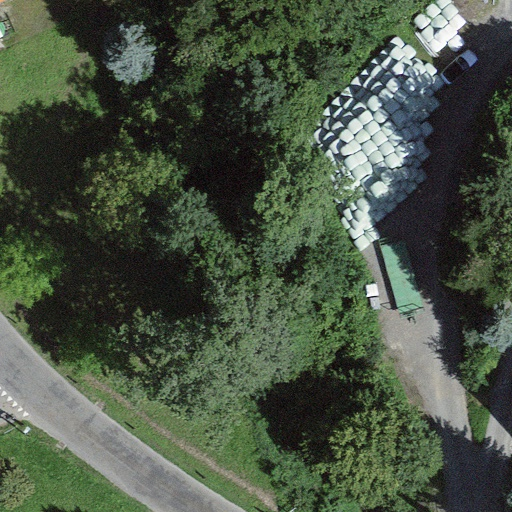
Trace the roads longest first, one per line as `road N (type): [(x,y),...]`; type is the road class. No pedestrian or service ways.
road 1 (track): [(462,511),(423,240),(465,111),(511,65)]
road 2 (unclassified): [(195,511),(0,355)]
road 3 (track): [(484,511),(502,402),(511,388)]
